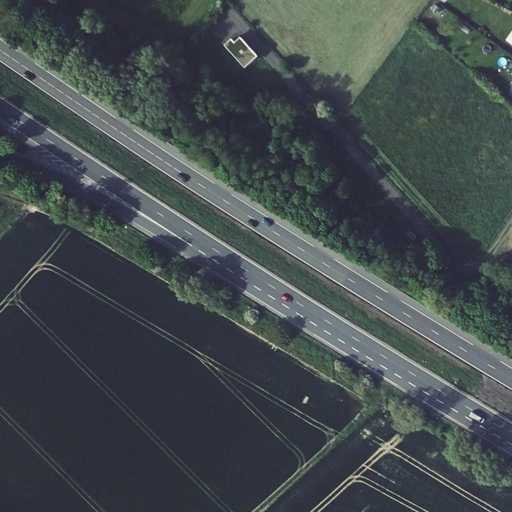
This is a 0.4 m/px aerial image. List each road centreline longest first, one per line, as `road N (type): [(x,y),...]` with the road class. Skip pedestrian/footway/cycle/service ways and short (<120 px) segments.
road 1 (motorway): [(511,378),(0,50)]
road 2 (track): [(0,190),(378,395),(379,404),(256,511)]
road 3 (motorway): [(0,108),(297,302)]
road 4 (motorway): [(0,153),(86,189),(297,302)]
road 5 (motorway): [(297,302),(511,433)]
